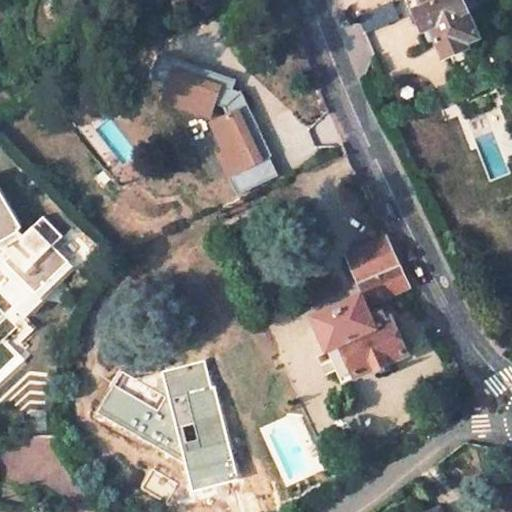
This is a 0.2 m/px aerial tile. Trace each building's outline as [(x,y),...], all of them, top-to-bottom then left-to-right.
[(195,0),(167,0),(170,10),(196,1),(195,0)] [(421,0),(425,8),(417,12),(425,32),(433,28),(447,59),(471,49),(469,43),(481,39),(465,0),(421,0)] [(247,107),(271,157),(276,154),(245,88),(165,60),(156,84),(171,89),(177,71),(224,87),(220,99),(232,103),(228,112),(230,115),(247,107)] [(228,112),(232,103),(220,99),(224,87),(177,71),(171,89),(166,101),(200,113),(206,126),(191,134),(215,183),(231,176),(271,157),(247,107),(230,115),(228,112)] [(271,157),(231,176),(239,194),(280,175),(271,157)] [(0,243),(1,243),(13,255),(8,261),(39,292),(41,290),(72,260),(55,243),(65,234),(46,215),(36,224),(26,234),(19,228),(22,225),(0,189),(0,243)] [(388,236),(348,256),(370,303),(411,284),(388,236)] [(45,294),(43,296),(46,299),(79,267),(72,260),(41,290),(45,294)] [(41,290),(39,292),(22,309),(29,315),(39,305),(36,303),(43,296),(45,294),(41,290)] [(362,298),(320,317),(332,344),(340,340),(356,376),(408,354),(393,317),(387,320),(383,312),(370,318),(362,298)]
